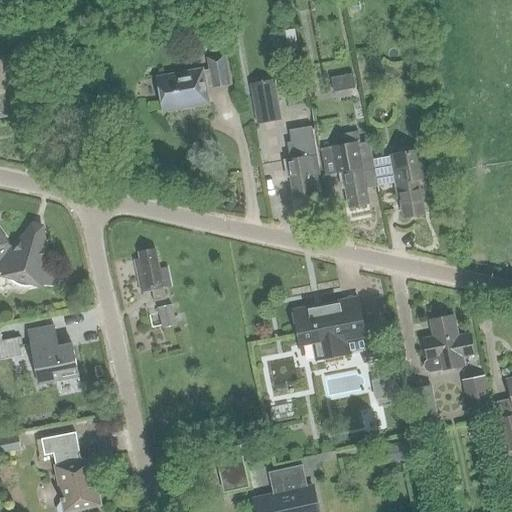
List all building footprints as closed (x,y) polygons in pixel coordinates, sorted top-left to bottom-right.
[(0,117),(11,115),(8,95),(13,95),(7,56),(0,57),(0,117)] [(157,78),(163,112),(208,104),(205,85),(212,84),(213,88),(229,86),(224,56),(207,59),(210,71),(203,72),(202,68),(182,71),(183,74),(157,78)] [(352,74),(343,76),(346,91),(355,89),(352,74)] [(273,80),(249,84),(257,124),(281,119),(273,80)] [(291,160),(284,161),(287,177),(291,177),(294,198),(316,194),(312,175),(319,174),(319,175),(321,175),(312,127),(290,132),(292,143),(288,144),(291,160)] [(340,145),(330,147),(336,174),(339,174),(342,189),(345,188),(349,208),(369,204),(366,189),(377,187),(378,192),(379,192),(369,142),(360,144),(358,132),(338,136),(340,145)] [(390,156),(374,159),(380,186),(394,183),(397,198),(400,198),(404,218),(424,214),(417,179),(429,177),(423,149),(390,156)] [(31,287),(33,287),(34,286),(44,283),(52,285),(41,231),(32,228),(13,249),(7,243),(0,233),(0,270),(2,271),(10,279),(10,280),(13,283),(15,284),(16,284),(18,286),(22,287),(26,287),(28,287),(31,287)] [(163,288),(171,286),(167,267),(159,269),(155,249),(138,253),(140,260),(134,261),(141,293),(152,291),(154,302),(166,300),(163,288)] [(294,312),(300,345),(312,343),(316,360),(366,350),(367,350),(365,340),(366,340),(357,298),(320,305),(320,309),(314,310),(314,308),(294,312)] [(171,305),(157,308),(162,329),(175,326),(171,305)] [(430,372),(443,370),(466,365),(464,356),(474,354),(470,334),(458,336),(454,316),(430,321),(433,337),(423,339),(427,360),(424,363),(424,367),(426,371),(430,372)] [(23,338),(21,325),(4,329),(6,341),(23,338)] [(76,375),(78,383),(80,383),(72,345),(56,348),(55,343),(57,342),(54,327),(28,333),(38,384),(62,379),(61,377),(76,375)] [(367,350),(366,350),(368,362),(386,359),(383,347),(367,350)] [(491,404),(485,376),(463,381),(469,409),(491,404)] [(394,401),(390,379),(373,382),(377,404),(394,401)] [(496,402),(504,434),(508,450),(511,449),(511,379),(507,381),(511,398),(496,402)] [(414,429),(430,426),(425,399),(409,402),(414,429)] [(100,505),(91,460),(79,463),(77,450),(79,450),(75,433),(41,440),(44,456),(53,454),(62,498),(60,499),(60,503),(58,508),(58,511),(71,511),(73,510),(100,505)] [(6,437),(0,438),(0,454),(9,452),(6,437)] [(410,460),(406,442),(373,449),(377,467),(410,460)] [(214,452),(218,469),(244,463),(240,446),(214,452)] [(302,465),(268,472),(273,495),(253,499),(256,511),(318,511),(313,486),(307,487),(302,465)]
